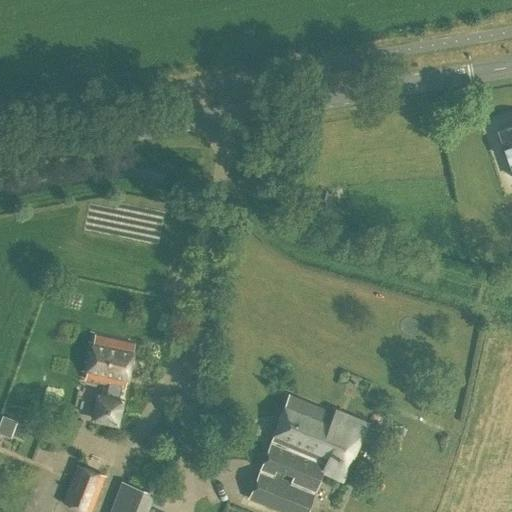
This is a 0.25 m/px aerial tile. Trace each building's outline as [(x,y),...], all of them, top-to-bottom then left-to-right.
[(511,125),(497,131),(511,173),(511,125)] [(326,219),(340,209),(326,188),(312,197),(326,219)] [(124,390),(135,343),(94,334),(84,381),(107,386),(106,394),(95,393),(89,421),(118,427),(124,398),(119,397),(120,389),(124,390)] [(333,413),(288,396),(248,499),(280,511),(305,511),(321,473),(343,481),(366,422),(334,410),(333,413)] [(0,433),(10,438),(17,420),(2,415),(0,420),(0,433)] [(36,444),(43,430),(30,424),(23,438),(36,444)] [(86,511),(90,511),(106,476),(76,464),(61,502),(86,511)] [(132,486),(120,481),(115,495),(127,499),(132,486)]
